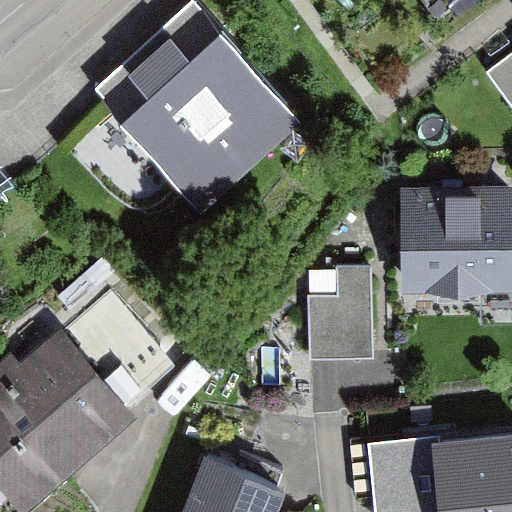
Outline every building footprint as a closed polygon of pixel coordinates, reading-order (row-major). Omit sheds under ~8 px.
[(301,122),(194,4),(143,49),(97,90),(111,107),(203,209),(301,122)] [(0,172),(0,195),(13,189),(12,187),(0,172)] [(511,250),(511,190),(407,189),(406,287),(511,289),(511,250)] [(373,270),(302,272),(305,362),(376,360),(373,270)] [(119,421),(41,330),(0,364),(0,479),(21,505),(119,421)] [(511,511),(511,432),(369,446),(375,511),(511,511)] [(276,511),(285,490),(207,461),(187,511),(276,511)]
